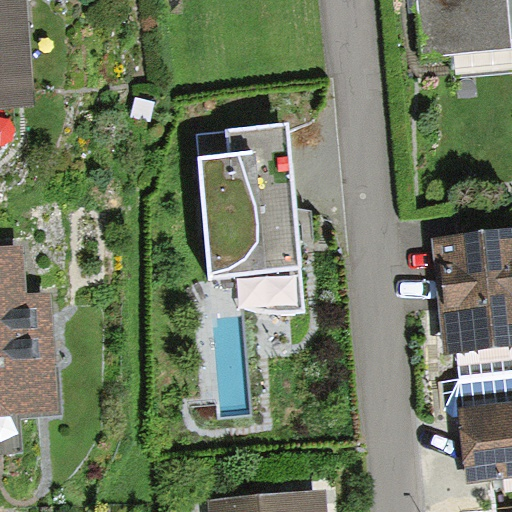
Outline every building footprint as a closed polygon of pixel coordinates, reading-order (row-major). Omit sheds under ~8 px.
[(0,0),(0,100),(16,100),(12,0),(0,0)] [(494,0),(410,0),(416,59),(499,52),(494,0)] [(259,314),(304,310),(288,125),(228,131),(230,156),(202,159),(212,277),(238,274),(240,304),(259,314)] [(511,228),(435,237),(447,354),(456,353),(511,347),(511,228)] [(11,252),(0,252),(0,455),(11,456),(11,408),(43,408),(42,297),(12,298),(11,252)] [(511,475),(511,347),(456,353),(469,481),(511,475)] [(211,500),(211,511),(320,511),(320,493),(211,500)]
